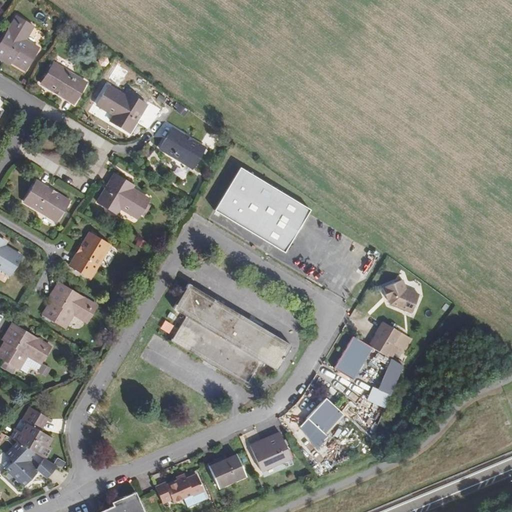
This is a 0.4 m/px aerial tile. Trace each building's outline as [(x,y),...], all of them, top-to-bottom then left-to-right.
[(37,51),(24,43),(33,29),(16,19),(0,44),(0,62),(9,68),(11,65),(24,73),(37,51)] [(72,106),(84,86),(51,66),(39,86),(72,106)] [(127,135),(144,107),(126,95),(123,99),(106,89),(95,107),(112,117),(108,123),(127,135)] [(185,111),(176,104),(173,109),(182,115),(185,111)] [(206,152),(171,132),(159,153),(193,173),(206,152)] [(297,233),(310,212),(240,171),(215,214),(284,254),(297,233)] [(149,206),(133,195),(135,192),(115,180),(98,208),(117,220),(121,214),(138,225),(149,206)] [(69,207),(35,185),(23,205),(57,226),(69,207)] [(89,284),(109,252),(88,239),(68,271),(89,284)] [(21,262),(3,251),(6,247),(0,243),(0,274),(9,280),(21,262)] [(96,312),(58,288),(47,305),(50,307),(42,320),(64,333),(71,321),(85,329),(96,312)] [(290,348),(252,325),(188,288),(173,313),(186,321),(171,345),(228,380),(246,390),(260,366),(274,374),(290,348)] [(405,320),(413,303),(400,297),(396,288),(376,296),(380,304),(381,303),(385,312),(405,320)] [(389,353),(397,340),(378,327),(370,341),(389,353)] [(49,352),(11,328),(0,345),(3,346),(0,350),(0,362),(17,373),(25,360),(39,369),(49,352)] [(350,387),(372,356),(349,341),(328,372),(350,387)] [(25,360),(17,373),(24,377),(28,372),(35,376),(39,369),(25,360)] [(386,394),(396,372),(387,366),(375,390),(386,394)] [(323,434),(343,415),(327,399),(307,419),(308,420),(300,427),(319,451),(328,441),(323,434)] [(53,443),(44,437),(37,433),(45,420),(32,413),(24,425),(29,428),(23,437),(17,433),(11,442),(39,458),(47,463),(53,453),(48,451),(53,443)] [(44,437),(52,424),(45,420),(37,433),(44,437)] [(287,462),(277,437),(246,449),(256,475),(287,462)] [(64,473),(47,463),(39,458),(37,461),(21,452),(10,463),(15,469),(3,480),(20,498),(40,480),(48,487),(50,487),(64,473)] [(242,481),(234,459),(221,464),(213,467),(211,464),(203,468),(214,493),(242,481)] [(199,496),(191,479),(183,483),(182,481),(174,484),(164,488),(163,486),(152,491),(158,506),(167,501),(169,505),(188,497),(189,500),(199,496)] [(139,511),(133,497),(109,507),(110,510),(108,511),(107,511),(139,511)]
